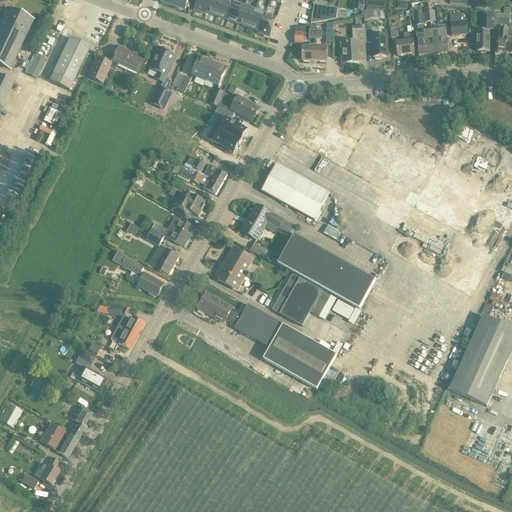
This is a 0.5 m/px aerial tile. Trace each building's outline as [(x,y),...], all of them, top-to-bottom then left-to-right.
[(162,0),(162,1),(185,10),(188,0),(162,0)] [(198,0),(195,12),(206,16),(211,0),(198,0)] [(207,14),(217,17),(223,0),(211,0),(206,16),(207,14)] [(223,0),(217,17),(227,21),(234,2),(227,0),(223,0)] [(356,0),(354,11),(362,12),(364,0),(356,0)] [(227,21),(238,25),(245,6),(234,2),(227,21)] [(407,10),(408,3),(397,2),(396,9),(407,10)] [(238,25),(248,29),(255,10),(245,6),(238,25)] [(314,6),(311,24),(336,20),(338,10),(337,10),(336,17),(325,15),(326,8),(314,6)] [(0,23),(0,65),(10,70),(33,21),(7,9),(0,23)] [(258,34),(266,14),(255,10),(248,29),(259,32),(258,34)] [(421,13),(414,14),(415,26),(423,26),(421,13)] [(266,14),(258,34),(269,38),(276,20),(265,16),(266,14)] [(468,35),(467,22),(461,22),(460,14),(450,15),(452,37),(468,35)] [(489,30),(497,30),(498,18),(499,15),(485,15),(485,32),(489,32),(489,30)] [(498,47),(497,53),(505,54),(508,32),(510,20),(498,18),(497,30),(495,46),(498,47)] [(366,53),(365,44),(364,26),(352,27),(353,43),(341,44),(342,64),(358,63),(358,53),(366,53)] [(449,42),(447,40),(445,27),(438,27),(439,31),(439,30),(440,41),(439,41),(441,55),(448,54),(448,52),(450,50),(449,42)] [(398,57),(414,55),(411,28),(408,28),(408,33),(404,34),(405,42),(396,43),(398,57)] [(365,30),(366,44),(372,43),(373,58),(375,58),(375,60),(381,60),(381,58),(388,58),(386,36),(372,37),(372,29),(365,30)] [(439,30),(439,31),(431,31),(432,42),(434,55),(441,55),(439,41),(440,41),(439,30)] [(424,32),(424,36),(423,36),(424,42),(425,42),(426,56),(434,55),(432,42),(431,31),(424,32)] [(477,52),(479,52),(481,54),(485,54),(487,52),(489,52),(489,32),(485,32),(477,32),(477,52)] [(295,34),(294,42),(294,43),(302,44),(303,35),(295,34)] [(423,36),(417,37),(419,57),(426,56),(425,42),(424,42),(423,36)] [(70,39),(50,82),(69,91),(89,48),(70,39)] [(303,48),(302,54),(299,54),(298,61),(302,61),(302,62),(314,63),(315,46),(310,46),(310,48),(303,48)] [(319,46),(315,46),(314,63),(327,63),(327,49),(319,48),(319,46)] [(117,65),(138,74),(143,62),(136,59),(137,57),(118,48),(110,65),(96,58),(87,77),(102,84),(109,70),(114,72),(117,65)] [(156,80),(163,83),(176,57),(167,53),(167,51),(163,49),(161,50),(159,49),(149,70),(159,74),(156,80)] [(44,61),(34,56),(25,74),(35,79),(44,61)] [(192,77),(205,82),(213,63),(200,58),(192,77)] [(227,69),(213,63),(205,82),(218,88),(227,69)] [(0,107),(2,108),(14,83),(0,76),(0,107)] [(184,76),(177,91),(184,94),(191,80),(184,76)] [(260,110),(254,106),(243,100),(246,94),(231,86),(227,93),(233,96),(233,95),(238,98),(231,110),(252,123),(260,110)] [(160,89),(152,105),(163,110),(171,94),(160,89)] [(217,90),(210,105),(217,108),(218,106),(224,93),(217,90)] [(177,91),(175,96),(182,99),(184,94),(177,91)] [(51,101),(38,131),(53,137),(56,130),(52,129),(62,106),(51,101)] [(214,128),(241,143),(240,143),(244,137),(247,132),(245,131),(237,126),(238,125),(237,125),(236,126),(234,125),(235,123),(234,123),(233,124),(230,122),(235,115),(219,106),(215,114),(221,117),(219,121),(215,128),(214,128)] [(214,129),(208,140),(219,146),(226,150),(225,152),(233,157),(237,149),(240,144),(241,143),(214,128),(214,129)] [(200,174),(205,165),(197,160),(196,160),(190,157),(184,167),(188,169),(188,167),(200,174)] [(209,165),(204,175),(221,186),(227,176),(215,169),(209,165)] [(184,167),(184,166),(178,177),(188,183),(190,181),(198,186),(200,183),(204,186),(203,188),(216,196),(221,186),(204,175),(203,176),(200,174),(188,167),(188,169),(184,167)] [(276,166),(270,178),(262,192),(315,221),(329,195),(276,166)] [(187,211),(198,218),(206,204),(189,194),(187,196),(182,193),(177,200),(171,211),(183,218),(187,211)] [(242,233),(257,242),(267,224),(278,230),(283,222),(257,207),(242,233)] [(155,224),(149,235),(162,242),(165,237),(169,240),(184,248),(195,229),(179,220),(172,233),(161,227),(161,228),(155,224)] [(162,242),(149,235),(146,233),(143,238),(159,248),(162,242)] [(294,274),(310,245),(294,237),(278,266),(294,274)] [(251,252),(263,259),(267,252),(255,245),(251,252)] [(338,261),(310,245),(294,274),(322,290),(338,261)] [(150,265),(168,276),(178,258),(160,248),(150,265)] [(217,280),(228,287),(238,293),(243,284),(242,284),(248,273),(247,272),(253,261),(233,249),(223,266),(225,267),(222,271),(220,269),(215,277),(218,279),(217,280)] [(134,269),(141,273),(144,268),(118,253),(113,261),(132,272),(134,269)] [(322,290),(337,298),(360,311),(376,282),(338,261),(322,290)] [(163,285),(141,273),(139,276),(143,278),(138,287),(150,294),(149,295),(154,299),(155,297),(157,297),(158,297),(161,292),(160,292),(163,285)] [(293,276),(277,304),(273,311),(303,328),(311,313),(324,321),(336,300),(293,276)] [(235,330),(269,350),(263,360),(317,391),(337,356),(248,306),(242,316),(232,310),(233,309),(207,294),(198,309),(224,324),(226,321),(236,327),(235,330)] [(332,312),(349,321),(349,322),(353,325),(360,312),(356,309),(355,311),(338,301),(332,312)] [(107,315),(119,315),(120,307),(108,306),(107,315)] [(110,340),(128,351),(143,324),(132,318),(130,320),(123,316),(110,340)] [(502,326),(483,317),(466,354),(485,362),(493,344),(502,326)] [(511,351),(511,330),(502,326),(493,344),(511,353),(511,351)] [(493,344),(485,362),(503,371),(511,353),(493,344)] [(84,369),(77,381),(100,393),(107,381),(86,369),(93,356),(83,351),(76,365),(84,369)] [(485,362),(466,354),(449,391),(486,408),(503,371),(485,362)] [(40,386),(47,390),(50,385),(37,378),(33,385),(39,388),(40,386)] [(15,428),(23,411),(8,404),(0,422),(15,428)] [(69,436),(69,437),(78,442),(87,427),(85,426),(92,414),(80,407),(78,409),(72,420),(74,422),(66,435),(69,436)] [(53,451),(60,440),(63,442),(67,435),(64,434),(64,433),(50,425),(40,443),(53,451)] [(67,459),(78,442),(69,437),(64,444),(61,443),(56,452),(67,459)] [(58,463),(52,459),(47,466),(39,481),(51,488),(59,473),(54,470),(58,463)] [(34,490),(38,482),(26,475),(22,483),(34,490)]
